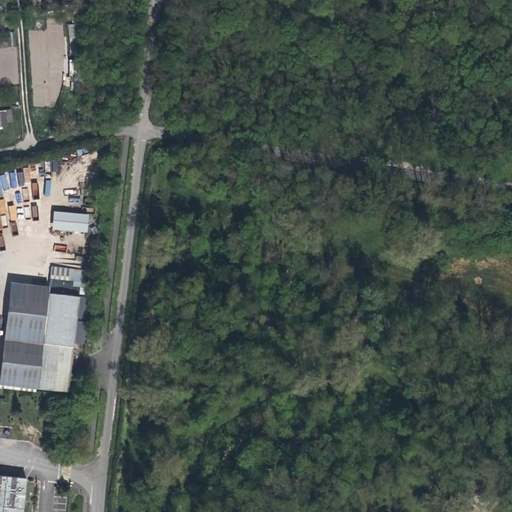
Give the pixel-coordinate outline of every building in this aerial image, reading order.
[(77,52),(76,24),(69,24),(70,53),(77,52)] [(28,31),(33,107),(60,106),(58,75),(49,75),(46,30),(28,31)] [(0,110),(0,126),(13,126),(11,110),(0,110)] [(52,214),(51,231),(86,234),(87,218),(52,214)] [(66,393),(78,298),(70,297),(71,288),(72,282),(49,279),(48,285),(38,391),(66,393)] [(38,391),(48,285),(10,281),(0,387),(38,391)] [(79,288),(71,288),(70,297),(78,298),(79,288)] [(0,511),(21,511),(25,480),(0,477),(0,511)]
